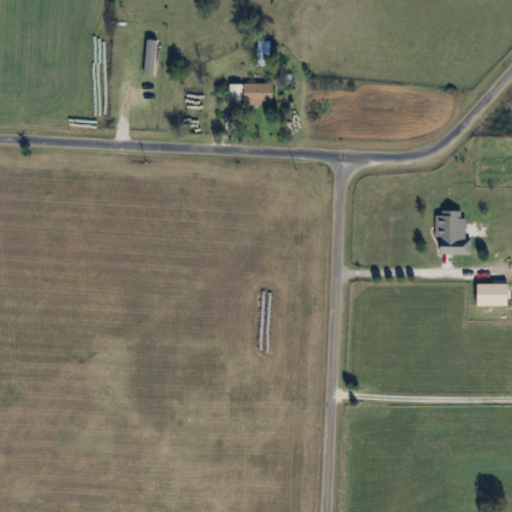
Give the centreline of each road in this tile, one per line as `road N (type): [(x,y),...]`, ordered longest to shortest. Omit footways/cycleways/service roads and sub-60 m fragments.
road 1 (residential): [(324,511),(340,154)]
road 2 (residential): [(0,137),(340,154)]
road 3 (residential): [(340,154),(423,153),(511,69)]
